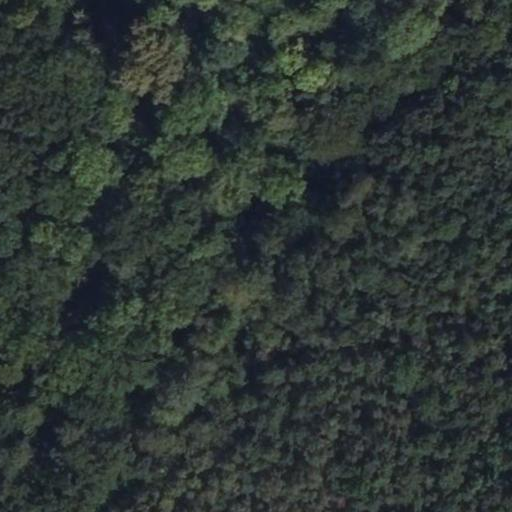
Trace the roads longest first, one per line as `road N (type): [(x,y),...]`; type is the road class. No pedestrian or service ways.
road 1 (track): [(511,13),(192,277),(0,387)]
road 2 (track): [(0,216),(102,162),(211,0)]
